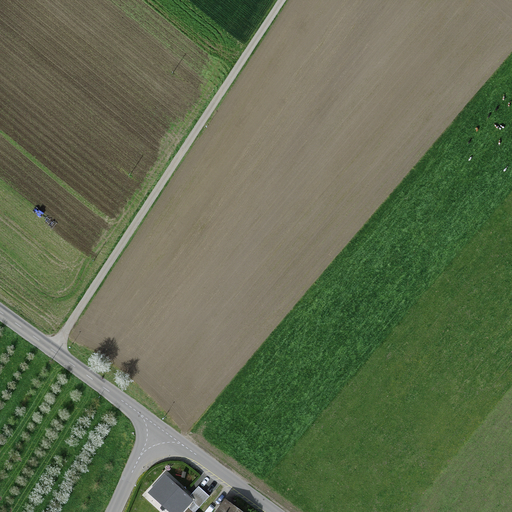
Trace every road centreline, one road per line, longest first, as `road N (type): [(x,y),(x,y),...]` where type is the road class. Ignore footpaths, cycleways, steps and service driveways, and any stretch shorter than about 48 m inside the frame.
road 1 (unclassified): [(51,345),(281,0)]
road 2 (tertiary): [(159,427),(274,511)]
road 3 (tertiary): [(51,345),(159,427)]
